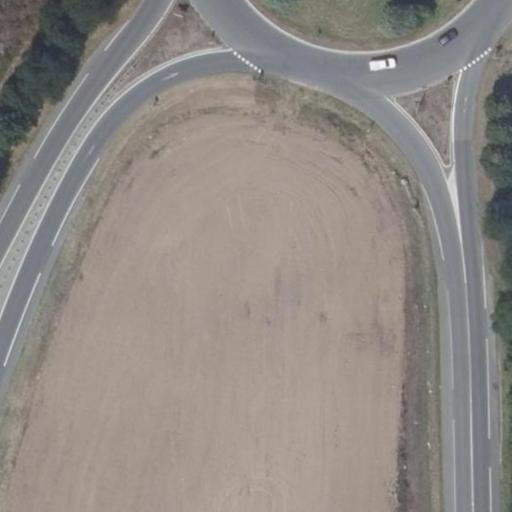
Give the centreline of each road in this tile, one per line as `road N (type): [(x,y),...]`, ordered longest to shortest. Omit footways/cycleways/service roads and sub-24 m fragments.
road 1 (trunk): [(0,351),(58,212),(118,113),(142,91),(196,66),(295,61)]
road 2 (trunk): [(470,400),(473,252),(464,132),(489,16)]
road 3 (trunk): [(333,71),(423,157),(452,257),(470,400)]
road 4 (trunk): [(158,0),(72,113),(0,243)]
road 5 (tertiary): [(333,71),(402,69),(434,57),(489,16)]
